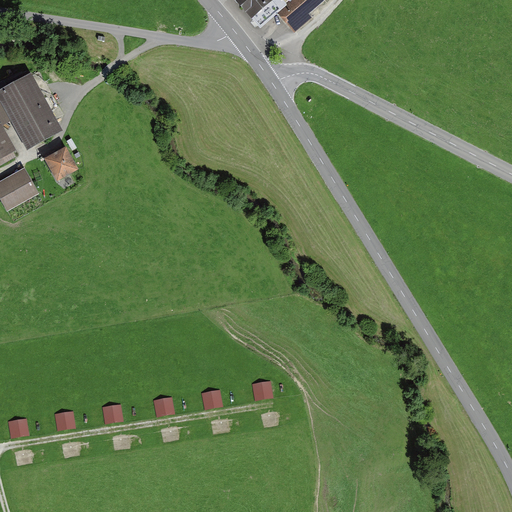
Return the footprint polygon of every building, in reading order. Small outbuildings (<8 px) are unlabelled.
[(235,0),(250,16),(268,0),(235,0)] [(311,13),(325,0),(290,0),(292,2),(277,15),(295,36),(315,18),(311,13)] [(27,147),(61,129),(30,73),(0,89),(0,98),(12,120),(27,147)] [(12,120),(0,98),(0,159),(16,150),(3,125),(12,120)] [(79,167),(65,145),(45,157),(59,179),(79,167)] [(24,167),(0,181),(0,198),(7,210),(39,191),(24,167)] [(281,426),(281,409),(261,410),(262,427),(281,426)] [(232,417),(213,418),(213,435),(233,434),(232,417)] [(179,423),(159,427),(164,445),(183,441),(179,423)] [(112,434),(114,451),(133,449),(131,431),(112,434)] [(63,459),(83,457),(82,440),(62,441),(63,459)] [(11,450),(14,469),(33,465),(30,447),(11,450)]
